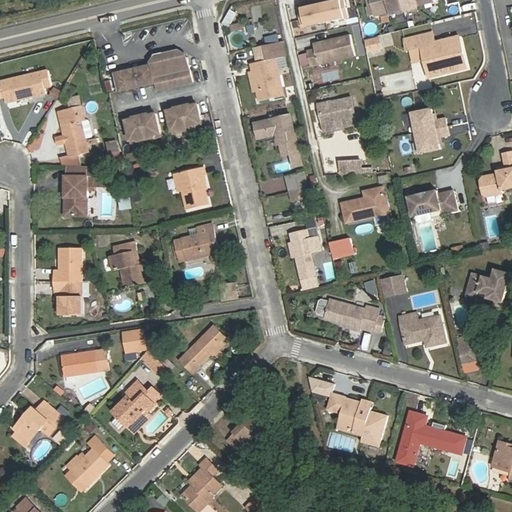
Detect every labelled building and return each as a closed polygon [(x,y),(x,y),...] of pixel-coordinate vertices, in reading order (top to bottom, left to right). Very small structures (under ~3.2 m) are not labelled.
[(345,0),(332,0),(300,7),(304,27),(350,17),(345,0)] [(372,0),(375,14),(396,9),(396,12),(414,7),(413,5),(433,0),(372,0)] [(237,11),(230,7),(222,20),(229,24),(237,11)] [(435,41),(433,31),(404,38),(407,49),(422,45),(429,76),(443,73),(442,67),(452,65),(453,70),(467,67),(460,35),(441,39),(442,43),(436,45),(435,41)] [(314,48),(306,51),(310,66),(356,54),(351,33),(313,43),(314,48)] [(365,40),(368,52),(383,49),(380,36),(365,40)] [(284,41),(264,45),(267,60),(276,58),(287,55),(284,41)] [(157,58),(152,65),(156,82),(157,90),(194,81),(189,57),(181,53),(157,58)] [(267,60),(258,62),(260,70),(254,71),(258,91),(261,102),(285,96),(276,58),(267,60)] [(422,58),(411,60),(417,88),(428,86),(422,58)] [(156,82),(152,65),(117,73),(121,90),(156,82)] [(22,76),(0,81),(0,97),(5,96),(7,102),(27,97),(48,92),(46,86),(52,85),(49,70),(22,76)] [(107,92),(114,90),(111,80),(104,81),(107,92)] [(49,96),(57,100),(62,91),(53,87),(49,96)] [(330,101),(318,104),(322,123),(330,121),(338,120),(355,116),(352,98),(330,102),(330,101)] [(190,102),(182,103),(188,126),(195,124),(197,121),(202,120),(199,103),(191,105),(190,102)] [(84,103),(64,108),(67,123),(64,124),(71,156),(90,151),(83,120),(87,119),(84,103)] [(168,110),(172,127),(177,126),(180,128),(188,126),(182,103),(175,105),(176,109),(168,110)] [(413,112),(417,132),(437,128),(448,125),(446,118),(435,120),(433,108),(413,112)] [(148,111),(141,113),(146,135),(154,133),(155,130),(160,129),(157,113),(149,114),(148,111)] [(126,120),(130,136),(135,135),(138,137),(146,135),(141,113),(133,114),(134,118),(126,120)] [(283,117),(254,123),(257,136),(275,132),(277,143),(288,140),(286,130),(293,129),(290,113),(283,115),(283,117)] [(437,128),(417,132),(421,152),(441,147),(438,136),(450,134),(448,125),(437,128)] [(118,139),(107,142),(111,163),(122,160),(118,139)] [(511,151),(504,153),(507,166),(507,168),(499,170),(499,173),(483,176),(481,180),(483,193),(487,196),(503,193),(503,190),(511,187),(511,151)] [(361,158),(347,159),(348,171),(362,170),(365,170),(365,161),(361,162),(361,158)] [(205,186),(207,185),(203,168),(177,173),(181,192),(183,191),(188,210),(209,205),(206,190),(205,186)] [(307,172),(289,177),(294,193),(312,187),(307,172)] [(90,176),(68,175),(67,215),(89,216),(90,186),(90,176)] [(111,176),(90,176),(90,186),(111,186),(111,176)] [(382,186),(371,190),(372,196),(365,198),(341,203),(346,222),(388,212),(382,186)] [(319,211),(312,187),(294,193),(289,194),(290,198),(288,198),(293,214),(304,210),(306,215),(319,211)] [(417,195),(417,194),(408,196),(412,215),(451,207),(451,211),(458,209),(453,190),(438,193),(438,189),(427,191),(428,193),(417,195)] [(371,190),(363,191),(365,198),(372,196),(371,190)] [(120,210),(132,209),(130,198),(119,199),(120,210)] [(355,226),(357,235),(374,232),(372,223),(355,226)] [(183,240),(175,242),(179,261),(203,256),(219,253),(220,253),(213,225),(198,228),(199,235),(182,239),(183,240)] [(302,254),(296,255),(301,279),(316,275),(311,252),(322,250),(318,235),(309,237),(307,228),(290,232),(292,241),(299,239),(302,254)] [(330,243),(333,256),(353,252),(350,238),(330,243)] [(472,239),(459,242),(461,250),(474,247),(472,239)] [(142,263),(140,264),(136,264),(133,251),(132,243),(114,247),(116,255),(111,256),(115,271),(122,269),(126,287),(147,282),(142,263)] [(55,270),(55,280),(84,280),(83,247),(61,247),(61,270),(55,270)] [(203,256),(204,264),(220,260),(219,253),(203,256)] [(473,273),(467,291),(479,294),(479,292),(488,295),(504,300),(511,275),(511,273),(496,269),(493,279),(473,273)] [(403,275),(383,280),(386,296),(407,291),(403,275)] [(84,280),(55,280),(55,290),(61,291),(61,314),(84,314),(84,280)] [(375,280),(365,282),(368,296),(378,293),(375,280)] [(234,286),(221,288),(223,299),(236,297),(234,286)] [(467,291),(466,297),(477,300),(479,294),(467,291)] [(413,307),(431,303),(429,294),(411,298),(413,307)] [(488,295),(487,298),(503,303),(504,300),(488,295)] [(367,309),(330,299),(330,301),(325,318),(351,325),(351,327),(362,330),(363,328),(374,331),(380,309),(368,306),(367,309)] [(325,318),(330,301),(324,300),(321,301),(318,313),(320,317),(325,318)] [(452,302),(456,325),(469,323),(466,300),(452,302)] [(447,342),(441,315),(419,320),(418,312),(400,317),(406,344),(423,340),(423,339),(425,338),(427,346),(447,342)] [(216,325),(211,330),(223,342),(212,354),(216,358),(223,352),(221,350),(231,340),(216,325)] [(223,342),(211,330),(181,359),(193,371),(212,354),(223,342)] [(144,331),(124,333),(127,352),(147,350),(144,331)] [(475,342),(458,346),(462,364),(479,360),(475,342)] [(110,369),(107,350),(97,352),(63,356),(66,375),(100,371),(110,369)] [(149,363),(153,367),(159,360),(155,355),(149,363)] [(159,360),(153,367),(163,376),(170,370),(159,360)] [(116,411),(128,424),(132,421),(134,423),(145,412),(147,414),(156,405),(147,396),(149,393),(139,383),(126,396),(128,399),(116,411)] [(371,411),(373,407),(361,404),(362,402),(347,397),(333,393),(328,410),(342,414),(338,426),(364,434),(364,436),(362,442),(381,447),(389,416),(371,411)] [(361,404),(373,407),(374,402),(363,399),(362,402),(361,404)] [(28,414),(30,416),(19,429),(19,430),(15,435),(26,445),(42,427),(50,434),(64,417),(46,401),(38,410),(34,407),(28,414)] [(132,421),(128,424),(136,432),(151,417),(147,414),(145,412),(134,423),(132,421)] [(242,428),(240,426),(234,432),(234,433),(228,439),(243,454),(249,448),(250,449),(272,427),(257,412),(252,416),(246,423),(242,428)] [(420,452),(421,446),(422,442),(426,443),(425,447),(449,453),(450,450),(462,453),(466,439),(454,435),(455,432),(430,425),(429,428),(424,427),(425,423),(427,417),(413,412),(409,426),(406,425),(397,460),(414,465),(418,451),(420,452)] [(30,416),(28,414),(16,427),(19,429),(30,416)] [(364,434),(338,426),(338,429),(364,436),(364,434)] [(116,455),(98,436),(90,444),(95,449),(85,459),(80,453),(68,465),(73,470),(86,483),(97,473),(99,475),(110,463),(109,461),(116,455)] [(511,447),(500,443),(493,465),(511,470),(511,471),(510,479),(511,479),(511,447)] [(207,500),(210,503),(215,499),(212,496),(222,485),(213,476),(219,470),(208,459),(202,465),(204,467),(193,479),(197,482),(194,484),(184,495),(197,509),(207,500)] [(69,474),(84,489),(99,475),(97,473),(86,483),(73,470),(69,474)] [(279,484),(270,494),(276,500),(286,490),(279,484)] [(276,500),(270,494),(266,490),(259,496),(270,506),(276,500)] [(259,496),(258,495),(248,506),(251,509),(248,511),(263,511),(270,506),(259,496)] [(41,511),(28,498),(20,506),(22,509),(25,511),(24,511),(14,511),(13,511),(41,511)] [(207,500),(197,509),(200,511),(201,511),(210,503),(207,500)]
